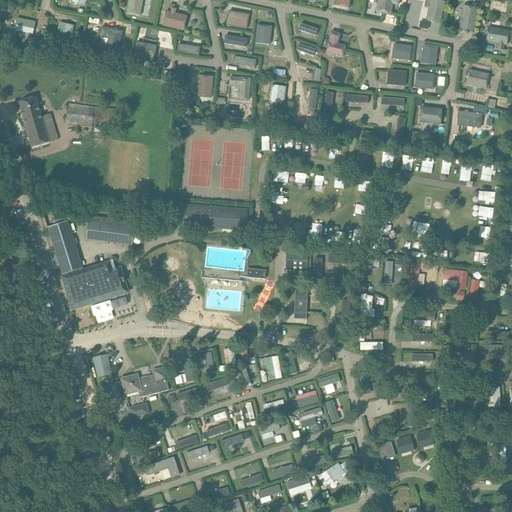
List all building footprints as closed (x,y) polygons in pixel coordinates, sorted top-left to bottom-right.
[(128,0),(126,14),(141,16),(143,0),(128,0)] [(335,0),(335,6),(349,9),(350,0),(335,0)] [(378,0),(376,12),(390,15),(393,4),(398,5),(398,0),(378,0)] [(435,0),(430,0),(426,21),(440,24),(445,2),(435,0)] [(463,5),(458,28),(461,28),(461,30),(465,31),(466,29),(473,31),(478,8),(469,6),(469,5),(468,4),(467,4),(466,5),(465,6),(463,5)] [(229,11),(226,26),(246,29),(249,15),(229,11)] [(166,12),(163,26),(183,31),(187,17),(175,14),(166,12)] [(17,18),(14,33),(32,36),(35,22),(17,18)] [(420,22),(419,28),(427,30),(429,23),(420,22)] [(315,36),(317,28),(299,23),(296,30),(315,36)] [(58,29),(56,39),(71,42),(74,26),(67,24),(65,30),(58,29)] [(256,25),(254,43),(270,45),(272,26),(256,25)] [(102,27),(100,37),(109,39),(107,48),(119,51),(123,31),(102,27)] [(488,27),(486,42),(497,44),(497,48),(503,49),(504,45),(506,45),(509,30),(488,27)] [(331,32),(326,53),(338,56),(342,57),(343,57),(344,53),(344,52),(345,46),(338,44),(337,44),(339,34),(331,32)] [(245,47),(245,37),(223,36),(222,45),(245,47)] [(137,41),(134,56),(154,60),(157,46),(137,41)] [(394,44),(392,59),(410,61),(412,47),(394,44)] [(176,45),(176,53),(198,54),(198,46),(176,45)] [(423,46),(421,63),(435,65),(437,48),(423,46)] [(231,65),(253,67),(254,58),(232,57),(231,65)] [(314,69),(312,81),(320,81),(321,69),(314,69)] [(469,70),(466,85),(486,89),(489,74),(469,70)] [(388,71),(387,85),(405,87),(406,72),(388,71)] [(416,73),(415,88),(432,90),(434,75),(416,73)] [(198,75),(196,96),(211,97),(213,76),(198,75)] [(230,77),(229,85),(240,86),(239,100),(248,101),(248,97),(252,97),(253,91),(249,91),(250,79),(230,77)] [(271,86),(270,104),(284,105),(286,87),(271,86)] [(317,90),(310,90),(308,108),(315,109),(317,90)] [(333,93),(326,92),(323,114),(330,115),(333,93)] [(367,104),(368,96),(346,95),(345,102),(367,104)] [(28,99),(18,102),(32,148),(41,145),(58,140),(51,119),(42,122),(40,116),(34,97),(28,99)] [(403,107),(404,99),(382,97),(381,105),(403,107)] [(92,121),(113,125),(115,109),(106,108),(106,110),(69,104),(67,120),(66,123),(92,127),(92,121)] [(183,104),(177,107),(180,112),(186,109),(183,104)] [(459,111),(458,125),(480,128),(482,114),(486,115),(487,109),(474,106),(473,113),(459,111)] [(421,107),(419,122),(440,124),(441,109),(421,107)] [(405,119),(398,118),(395,140),(402,141),(405,119)] [(342,136),(343,129),(322,126),(321,133),(342,136)] [(382,141),(383,134),(362,131),(361,138),(382,141)] [(399,155),(370,154),(370,163),(399,164),(399,155)] [(432,176),(433,166),(432,166),(433,160),(422,158),(420,174),(432,176)] [(280,189),(290,185),(285,171),(274,175),(280,189)] [(300,174),(300,184),(312,184),(312,175),(300,174)] [(334,188),(334,177),(318,176),(317,188),(334,188)] [(483,203),(493,203),(493,191),(483,191),(483,203)] [(186,205),(184,226),(245,231),(246,210),(186,205)] [(131,246),(134,228),(135,223),(126,222),(103,219),(89,217),(88,222),(86,240),(131,246)] [(48,228),(62,275),(82,269),(67,221),(48,228)] [(428,235),(430,225),(416,223),(414,233),(428,235)] [(291,268),(285,268),(285,278),(307,279),(308,254),(286,253),(285,264),(291,264),(291,268)] [(329,255),(328,263),(351,265),(351,257),(329,255)] [(360,258),(360,266),(379,267),(379,259),(360,258)] [(384,283),(391,284),(392,262),(385,262),(384,283)] [(112,270),(109,263),(62,277),(72,310),(110,298),(129,292),(121,267),(112,270)] [(402,289),(417,291),(419,265),(404,264),(402,289)] [(457,289),(465,290),(467,271),(444,268),(443,279),(458,280),(457,289)] [(248,269),(247,278),(265,280),(266,271),(248,269)] [(343,294),(350,294),(351,271),(344,271),(343,294)] [(492,297),(499,298),(502,277),(494,276),(492,297)] [(469,298),(476,299),(479,280),(472,279),(469,298)] [(295,290),(294,319),(307,320),(308,290),(295,290)] [(341,323),(348,323),(349,300),(342,300),(341,323)] [(414,312),(413,320),(434,321),(434,313),(414,312)] [(453,329),(452,337),(475,338),(475,330),(453,329)] [(486,331),(486,339),(508,340),(509,332),(486,331)] [(412,334),(412,342),(433,342),(433,334),(412,334)] [(360,342),(360,350),(382,350),(382,342),(360,342)] [(449,345),(449,353),(469,352),(469,344),(449,345)] [(481,346),(481,354),(501,353),(501,345),(481,346)] [(230,365),(236,364),(234,347),(228,348),(230,365)] [(242,363),(249,362),(246,347),(239,348),(242,363)] [(208,376),(216,374),(211,352),(203,354),(208,376)] [(290,375),(297,373),(291,352),(284,355),(290,375)] [(412,354),(412,362),(432,362),(432,354),(412,354)] [(107,355),(93,358),(98,378),(112,374),(107,355)] [(269,380),(282,378),(278,356),(265,359),(269,380)] [(176,385),(194,381),(189,359),(181,361),(184,374),(174,376),(176,385)] [(134,376),(121,379),(125,396),(138,392),(140,398),(149,396),(161,393),(169,391),(166,379),(163,368),(153,371),(154,375),(135,380),(134,376)] [(239,389),(251,386),(246,368),(234,372),(239,389)] [(363,395),(371,393),(367,373),(359,374),(363,395)] [(318,380),(320,388),(340,381),(338,374),(318,380)] [(203,385),(206,393),(227,386),(224,378),(203,385)] [(297,389),(299,394),(315,390),(313,385),(297,389)] [(176,394),(179,402),(200,395),(197,387),(176,394)] [(448,411),(456,410),(455,389),(447,389),(448,411)] [(426,411),(434,411),(433,390),(425,390),(426,411)] [(463,420),(477,420),(476,412),(478,411),(478,391),(471,391),(471,401),(462,401),(463,420)] [(297,399),(299,407),(319,402),(317,393),(297,399)] [(332,422),(339,420),(333,400),(325,403),(332,422)] [(263,408),(266,417),(286,411),(283,403),(263,408)] [(146,404),(128,409),(131,418),(148,414),(146,404)] [(244,424),(250,422),(249,420),(254,419),(251,404),(246,405),(247,409),(241,410),(244,424)] [(409,427),(417,426),(415,406),(407,407),(409,427)] [(298,415),(302,428),(316,423),(315,418),(323,415),(320,408),(298,415)] [(225,411),(212,415),(214,421),(227,417),(225,411)] [(257,429),(259,436),(280,429),(278,422),(257,429)] [(206,430),(208,438),(230,430),(227,423),(206,430)] [(420,448),(435,444),(430,429),(416,434),(420,448)] [(220,441),(223,449),(244,442),(241,434),(220,441)] [(175,442),(178,450),(199,442),(196,435),(175,442)] [(400,455),(415,450),(411,435),(396,440),(400,455)] [(446,460),(454,459),(452,439),(444,439),(446,460)] [(484,439),(471,440),(472,465),(481,465),(481,463),(485,463),(484,439)] [(381,461),(396,457),(392,442),(377,446),(381,461)] [(505,443),(499,444),(500,462),(511,461),(511,460),(511,445),(505,445),(505,443)] [(185,453),(188,461),(209,453),(207,446),(185,453)] [(353,454),(351,446),(331,451),(333,459),(353,454)] [(136,456),(139,464),(160,457),(157,449),(136,456)] [(304,461),(306,468),(326,462),(324,455),(304,461)] [(144,467),(147,476),(169,469),(172,478),(180,475),(174,457),(144,467)] [(348,479),(338,463),(319,476),(326,486),(336,479),(338,483),(343,480),(344,482),(348,479)] [(272,471),(274,478),(294,472),(292,465),(272,471)] [(239,481),(242,489),(263,481),(260,473),(239,481)] [(311,487),(307,476),(286,482),(290,494),(311,487)] [(281,492),(279,485),(257,491),(261,503),(271,500),(270,495),(281,492)] [(206,494),(209,502),(230,495),(227,487),(206,494)] [(172,505),(174,511),(175,511),(196,506),(193,498),(172,505)] [(242,511),(238,499),(225,503),(227,511),(242,511)]
